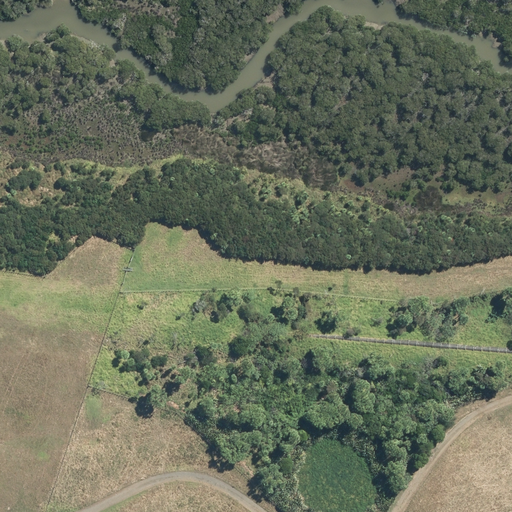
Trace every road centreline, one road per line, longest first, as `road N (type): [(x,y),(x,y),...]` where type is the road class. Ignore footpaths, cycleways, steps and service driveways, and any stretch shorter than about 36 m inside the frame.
road 1 (unknown): [(83,511),(188,475),(245,495),(266,511)]
road 2 (unknown): [(394,511),(447,436),(481,409),(511,398)]
